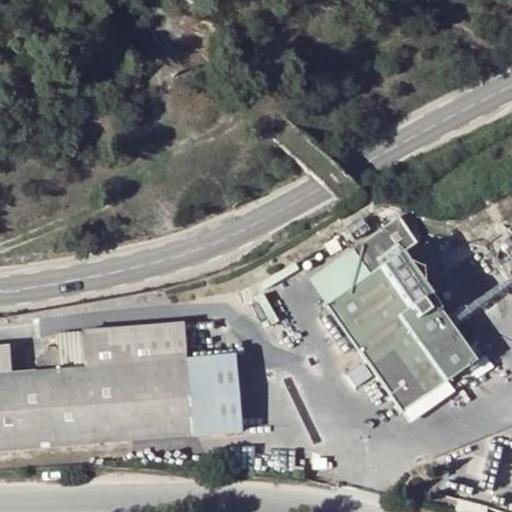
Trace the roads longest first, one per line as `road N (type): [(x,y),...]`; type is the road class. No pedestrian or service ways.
road 1 (secondary): [(511,94),(235,243),(124,274),(0,291)]
road 2 (track): [(0,250),(108,204),(226,124),(318,29),(359,0)]
road 3 (residential): [(326,511),(231,501),(0,502)]
